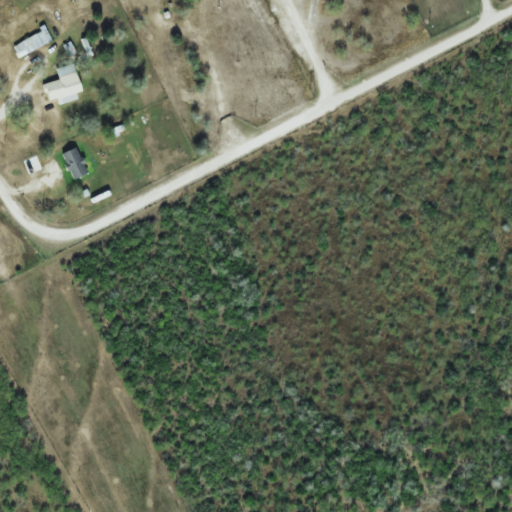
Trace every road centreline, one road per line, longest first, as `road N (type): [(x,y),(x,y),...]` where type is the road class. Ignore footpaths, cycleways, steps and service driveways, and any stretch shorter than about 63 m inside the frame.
road 1 (residential): [(0,190),(38,232),(87,232),(511,10)]
road 2 (track): [(90,511),(0,348)]
